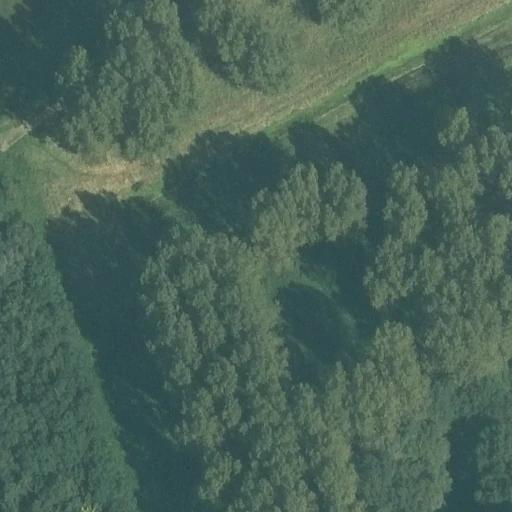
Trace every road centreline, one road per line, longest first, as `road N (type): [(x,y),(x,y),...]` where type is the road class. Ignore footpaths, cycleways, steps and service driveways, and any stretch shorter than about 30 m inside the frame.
road 1 (track): [(204,0),(0,135)]
road 2 (track): [(388,511),(511,441)]
